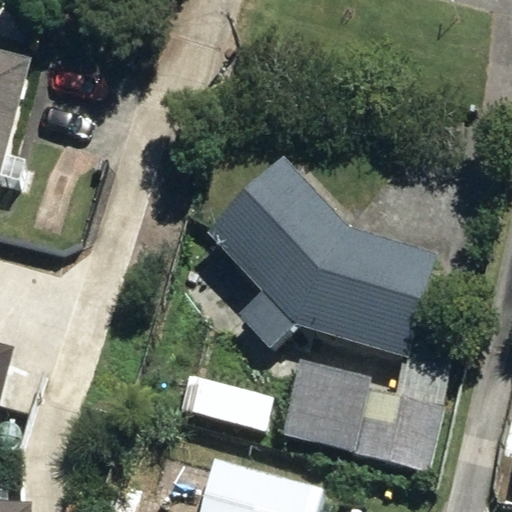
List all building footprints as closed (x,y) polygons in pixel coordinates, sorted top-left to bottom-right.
[(0,217),(1,218),(42,69),(0,57),(0,217)] [(416,370),(447,268),(364,243),(294,176),(223,248),(305,336),(416,370)] [(0,437),(21,359),(0,352),(0,437)] [(151,405),(273,437),(281,405),(160,372),(151,405)] [(435,483),(452,415),(380,396),(362,465),(435,483)] [(212,511),(328,511),(333,497),(224,467),(212,511)] [(394,511),(396,498),(351,494),(349,511),(394,511)]
